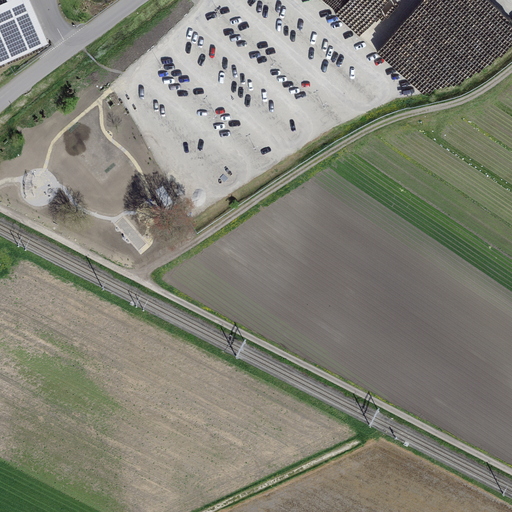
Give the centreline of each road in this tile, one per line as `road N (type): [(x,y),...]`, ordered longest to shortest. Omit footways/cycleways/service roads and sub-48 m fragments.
road 1 (track): [(141,280),(340,146),(484,89),(511,67)]
road 2 (track): [(141,280),(511,468)]
road 3 (unknown): [(238,0),(353,105),(370,105),(383,89),(380,76)]
road 4 (track): [(213,511),(370,437)]
road 5 (residential): [(135,0),(0,105)]
road 6 (track): [(0,207),(141,280)]
